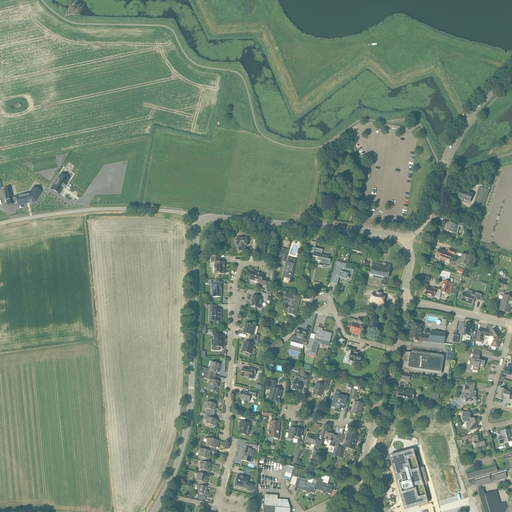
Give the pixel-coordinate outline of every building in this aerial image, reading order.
[(64,186),(68,179),(60,175),(51,189),(59,194),(61,189),(62,188),(63,188),(65,186),(64,186)] [(472,209),(482,212),(490,187),(487,186),(486,187),(481,185),(480,187),(479,187),(472,209)] [(35,203),(41,193),(33,187),(29,193),(15,196),(16,197),(12,198),(10,188),(3,190),(7,205),(13,204),(12,200),(16,200),(17,206),(35,203)] [(470,203),(473,194),(469,193),(470,190),(464,188),(463,191),(460,190),(457,198),(470,203)] [(446,231),(451,232),(457,235),(460,226),(464,228),(465,224),(459,222),(458,226),(449,223),(446,231)] [(238,246),(238,252),(245,252),(245,246),(248,246),(247,238),(237,238),(237,246),(238,246)] [(311,242),(310,247),(308,253),(312,254),(312,253),(314,253),(313,256),(318,257),(317,259),(318,261),(320,261),(319,266),(323,266),(323,264),(329,265),(330,260),(328,259),(329,256),(322,255),(323,250),(315,248),(316,243),(311,242)] [(279,253),(280,253),(278,260),(285,262),(289,250),(280,248),(279,253)] [(447,252),(443,251),(438,249),(435,258),(449,263),(452,255),(454,255),(455,252),(449,249),(447,252)] [(460,263),(471,267),(474,258),(463,254),(460,263)] [(215,274),(220,274),(225,274),(225,263),(220,263),(220,257),(211,257),(211,263),(215,263),(215,274)] [(352,279),(354,270),(346,268),(347,264),(336,261),(333,273),(332,278),(331,283),(337,285),(339,278),(347,280),(348,278),(352,279)] [(295,264),(290,263),(286,262),(282,278),(291,280),(295,264)] [(388,278),(391,265),(386,264),(383,263),(383,264),(376,262),(375,265),(372,264),(371,272),(367,272),(367,273),(370,274),(370,277),(382,280),(381,285),(386,286),(388,278)] [(442,270),(440,276),(446,277),(445,281),(452,282),(453,280),(450,279),(451,273),(442,270)] [(266,286),(266,284),(268,279),(263,278),(263,275),(252,272),(250,280),(261,283),(261,284),(266,286)] [(441,292),(449,294),(452,283),(444,281),(441,291),(432,288),(432,290),(427,288),(425,295),(439,298),(441,292)] [(212,297),(217,297),(222,297),(222,286),(222,282),(215,282),(215,285),(212,285),(212,289),(212,297)] [(483,301),(484,297),(484,295),(472,291),(471,296),(463,293),(461,301),(468,303),(467,304),(473,305),(475,299),(483,301)] [(269,295),(265,294),(260,292),(260,296),(261,296),(260,298),(253,296),(252,299),(253,299),(251,306),(257,307),(257,306),(261,307),(263,300),(267,301),(269,295)] [(383,305),(385,296),(381,295),(381,294),(377,293),(376,294),(372,293),(371,302),(383,305)] [(300,298),(296,297),(285,294),(284,301),(288,302),(288,304),(288,305),(286,313),(296,316),(300,298)] [(511,297),(504,295),(499,311),(508,313),(510,305),(511,305),(511,297)] [(216,306),(211,306),(210,306),(210,310),(211,310),(211,322),(220,322),(220,314),(221,314),(221,310),(216,310),(216,306)] [(375,315),(374,315),(375,313),(369,312),(368,313),(367,317),(371,318),(369,324),(368,329),(376,331),(379,321),(374,320),(375,315)] [(361,335),(364,325),(365,323),(353,320),(350,332),(361,335)] [(413,323),(409,339),(419,341),(447,344),(448,334),(430,332),(429,336),(420,335),(421,332),(422,332),(423,326),(413,323)] [(249,339),(258,341),(260,336),(254,335),(256,326),(246,324),(244,333),(250,335),(249,339)] [(472,331),(473,325),(465,324),(463,335),(471,337),(471,336),(472,336),(473,332),(472,331)] [(328,347),(330,338),(332,334),(326,332),(325,333),(322,332),(323,329),(318,328),(314,340),(310,339),(306,354),(315,357),(319,344),(328,347)] [(491,346),(493,347),(498,348),(500,340),(501,341),(501,339),(500,339),(501,336),(497,330),(494,329),(488,333),(478,330),(479,330),(478,329),(476,341),(481,342),(483,335),(487,336),(489,335),(490,337),(493,335),(494,338),(493,341),(491,346)] [(219,330),(214,330),(213,330),(213,335),(215,335),(215,346),(214,346),(213,346),(212,347),(212,348),(212,349),(213,350),(214,351),(215,350),(216,349),(217,348),(216,347),(223,347),(223,335),(219,335),(219,330)] [(305,339),(306,338),(307,333),(296,330),(294,336),(293,335),(291,341),(306,346),(308,340),(305,339)] [(258,341),(249,339),(248,343),(245,342),(242,352),(252,354),(254,346),(257,347),(258,341)] [(272,351),(283,345),(280,340),(270,346),(272,351)] [(349,360),(355,361),(360,363),(362,355),(355,353),(356,347),(348,345),(347,349),(351,351),(349,360)] [(444,355),(417,352),(412,351),(411,354),(406,353),(404,367),(409,367),(409,370),(414,371),(441,374),(448,375),(449,371),(446,371),(442,371),(444,355)] [(481,352),(476,351),(474,351),(472,358),(471,358),(469,365),(473,366),(472,370),(478,372),(479,368),(484,369),(485,362),(479,360),(481,352)] [(204,374),(216,377),(216,373),(218,373),(220,365),(212,363),(210,368),(209,371),(205,371),(204,374)] [(257,370),(255,369),(250,368),(249,371),(243,369),(241,376),(252,379),(253,374),(255,375),(257,370)] [(293,384),(292,389),(301,391),(303,385),(306,386),(308,381),(308,380),(309,380),(312,371),(305,369),(303,369),(302,371),(304,371),(302,378),(300,378),(299,378),(298,381),(295,380),(293,384)] [(215,381),(216,377),(204,374),(203,378),(211,380),(211,383),(208,383),(207,390),(217,392),(219,382),(215,381)] [(321,397),(322,392),(323,389),(327,391),(330,381),(326,379),(324,385),(316,383),(314,390),(313,395),(321,397)] [(276,382),(271,381),(269,380),(266,389),(272,391),(269,401),(278,403),(282,391),(274,389),(276,382)] [(474,384),(469,384),(466,383),(465,391),(467,391),(467,395),(464,395),(462,397),(461,399),(461,401),(463,402),(465,403),(476,402),(475,394),(473,394),(474,384)] [(352,390),(350,399),(355,400),(354,402),(355,402),(352,414),(360,416),(363,404),(357,403),(358,398),(355,398),(357,391),(359,392),(361,386),(354,384),(352,390)] [(506,391),(504,390),(500,388),(497,398),(503,400),(504,398),(505,399),(508,400),(511,392),(506,391)] [(397,389),(396,397),(413,400),(415,391),(407,390),(407,391),(397,389)] [(257,391),(255,391),(250,390),(249,393),(241,391),(240,399),(249,401),(250,396),(255,397),(257,391)] [(339,395),(338,396),(334,395),(331,407),(340,409),(341,405),(345,406),(347,397),(339,395)] [(206,414),(214,416),(216,411),(214,410),(216,404),(207,402),(205,409),(207,409),(206,414)] [(471,413),(463,412),(459,411),(458,416),(461,418),(462,420),(463,422),(464,423),(466,423),(468,429),(470,430),(477,428),(477,429),(475,419),(470,418),(471,413)] [(214,416),(206,414),(204,420),(207,420),(206,424),(215,426),(216,420),(213,419),(214,416)] [(249,430),(251,424),(241,421),(240,425),(241,425),(239,433),(249,436),(251,431),(249,430)] [(280,422),(275,422),(272,421),(271,430),(270,430),(269,438),(278,439),(280,422)] [(300,438),(301,436),(302,431),(291,427),(289,434),(293,435),(293,436),(300,438)] [(511,438),(509,430),(501,432),(502,437),(498,438),(500,444),(504,443),(511,441),(511,440),(511,439),(511,438)] [(340,440),(342,435),(338,434),(337,436),(327,433),(325,440),(331,441),(329,446),(335,448),(337,439),(340,440)] [(344,447),(349,448),(354,450),(358,436),(348,433),(344,447)] [(315,461),(320,446),(321,442),(318,441),(319,438),(307,434),(305,444),(305,445),(309,446),(310,446),(311,443),(315,444),(314,449),(311,460),(315,461)] [(476,448),(480,447),(485,446),(483,439),(481,440),(480,439),(481,439),(480,435),(474,437),(475,441),(474,442),(476,448)] [(207,446),(206,450),(211,451),(211,452),(214,452),(215,448),(216,449),(217,445),(218,445),(219,441),(209,438),(207,446)] [(254,450),(250,449),(245,448),(243,455),(241,460),(249,462),(251,457),(252,457),(254,450)] [(200,461),(202,461),(209,463),(210,459),(211,455),(210,455),(211,452),(211,451),(206,450),(202,449),(200,457),(201,457),(200,461)] [(403,453),(391,457),(405,510),(422,505),(429,503),(424,484),(427,483),(423,468),(419,469),(414,450),(403,453)] [(209,463),(202,461),(200,469),(201,469),(200,473),(208,475),(209,472),(210,472),(211,468),(210,467),(211,464),(209,463)] [(345,478),(349,466),(340,464),(336,479),(342,481),(343,481),(344,478),(345,478)] [(477,487),(481,486),(491,483),(491,482),(494,481),(494,480),(496,480),(496,481),(507,478),(505,473),(508,472),(507,468),(497,471),(496,466),(466,475),(469,484),(470,483),(471,486),(473,486),(473,485),(476,484),(477,487)] [(208,476),(208,475),(200,473),(199,473),(197,481),(198,481),(197,485),(205,487),(206,483),(207,483),(208,479),(207,479),(208,475),(208,476)] [(248,478),(243,476),(238,475),(236,483),(244,485),(244,488),(248,489),(248,490),(252,491),(252,490),(255,491),(257,485),(254,485),(247,483),(248,478)] [(315,491),(316,490),(315,489),(316,485),(317,480),(308,478),(307,481),(297,478),(295,486),(298,487),(298,489),(313,494),(314,491),(315,491)] [(317,480),(316,485),(315,489),(316,490),(330,494),(331,491),(332,491),(332,490),(331,490),(333,486),(324,483),(324,482),(317,480)] [(205,487),(197,485),(199,486),(197,493),(198,494),(197,498),(205,500),(206,496),(207,496),(208,492),(207,491),(208,488),(205,487)] [(481,489),(481,486),(477,487),(478,490),(484,511),(503,511),(504,510),(506,510),(507,508),(505,503),(501,504),(500,503),(496,491),(485,494),(483,488),(481,489)] [(265,494),(263,511),(290,511),(290,509),(287,500),(283,500),(278,499),(278,495),(265,494)]
